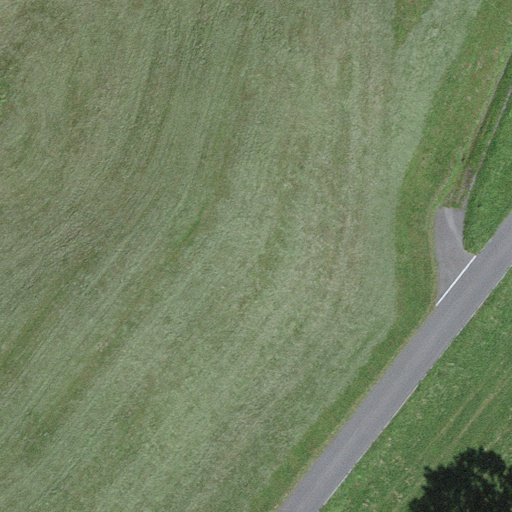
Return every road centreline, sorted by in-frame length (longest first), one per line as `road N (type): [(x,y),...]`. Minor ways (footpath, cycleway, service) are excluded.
road 1 (unclassified): [(511,227),(289,511)]
road 2 (track): [(466,287),(451,223),(457,170),(511,68)]
